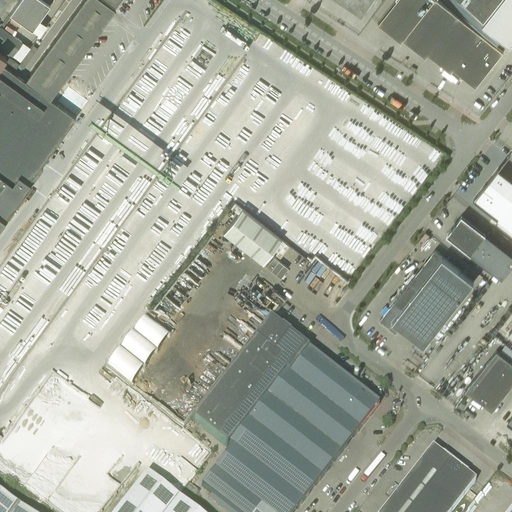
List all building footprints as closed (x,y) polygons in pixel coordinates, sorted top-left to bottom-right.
[(101,0),(83,0),(24,80),(0,62),(0,63),(0,225),(42,168),(40,166),(75,117),(50,99),(115,9),(101,0)] [(18,0),(9,13),(31,29),(52,0),(18,0)] [(371,0),(341,0),(362,14),(371,0)] [(476,86),(503,51),(439,0),(397,0),(378,24),(401,42),(404,39),(426,57),(429,54),(451,71),(453,68),(476,86)] [(511,0),(458,0),(511,42),(511,40),(511,29),(511,28),(511,0)] [(0,26),(0,47),(20,62),(30,48),(0,26)] [(20,64),(19,64),(18,65),(22,67),(23,68),(37,48),(33,45),(20,64)] [(6,61),(15,68),(16,68),(18,65),(19,64),(9,56),(6,61)] [(474,199),(511,228),(511,178),(499,168),(498,168),(474,199)] [(281,240),(241,209),(222,233),(262,264),(281,240)] [(502,278),(511,265),(511,254),(462,215),(447,234),(502,278)] [(424,344),(461,297),(474,281),(434,250),(379,321),(396,334),(401,326),(424,344)] [(280,278),(288,268),(273,257),(266,266),(280,278)] [(177,334),(164,324),(169,317),(161,310),(164,306),(159,302),(134,334),(161,354),(177,334)] [(15,320),(13,320),(14,311),(0,309),(0,322),(6,323),(5,329),(14,331),(15,320)] [(284,371),(289,375),(307,351),(289,337),(289,336),(281,330),(269,321),(191,421),(225,447),(284,371)] [(118,348),(107,371),(139,386),(150,364),(118,348)] [(511,361),(497,349),(466,389),(492,410),(511,384),(511,361)] [(374,403),(307,351),(289,375),(201,487),(233,511),(295,511),(375,411),(373,409),(372,405),(374,403)] [(0,434),(0,469),(53,507),(53,495),(75,463),(81,463),(83,460),(97,459),(91,455),(97,455),(101,449),(101,443),(94,443),(94,440),(82,432),(82,430),(73,424),(72,402),(75,402),(78,398),(73,395),(83,394),(76,389),(76,386),(53,371),(5,438),(0,434)] [(381,511),(451,511),(475,482),(432,448),(381,511)] [(192,511),(146,475),(116,511),(192,511)] [(0,511),(23,511),(0,495),(0,511)]
